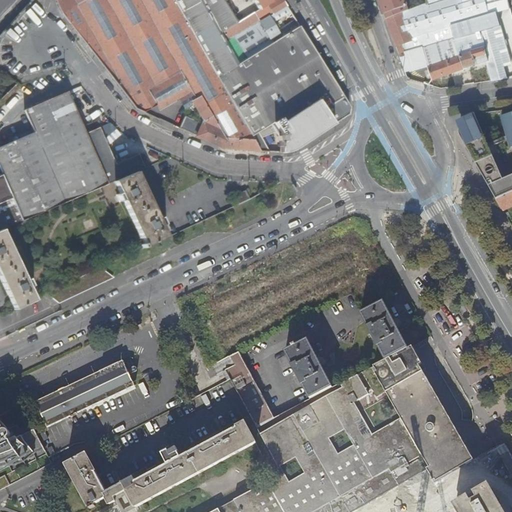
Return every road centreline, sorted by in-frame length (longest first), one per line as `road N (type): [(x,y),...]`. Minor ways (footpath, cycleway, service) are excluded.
road 1 (residential): [(287,224),(0,357)]
road 2 (unclassified): [(40,37),(79,64),(117,112),(213,165),(288,169)]
road 3 (secondary): [(422,197),(511,359)]
road 4 (secondary): [(511,317),(435,187)]
road 5 (secondary): [(309,0),(373,115)]
road 6 (secondary): [(392,107),(338,0)]
